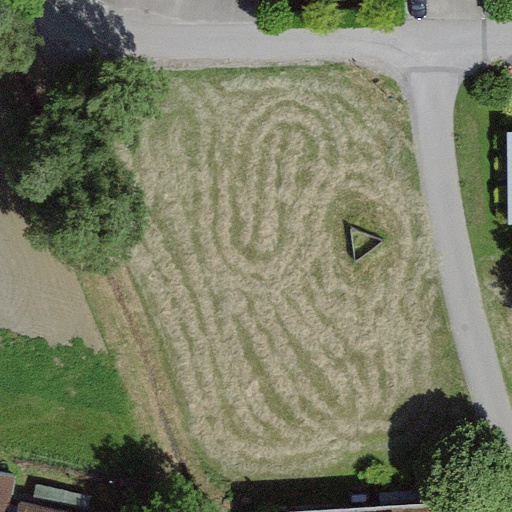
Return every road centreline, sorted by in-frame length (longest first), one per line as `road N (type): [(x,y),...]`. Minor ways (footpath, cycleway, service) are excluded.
road 1 (residential): [(70,0),(87,19),(176,46),(446,41)]
road 2 (residential): [(446,41),(450,185),(511,421)]
